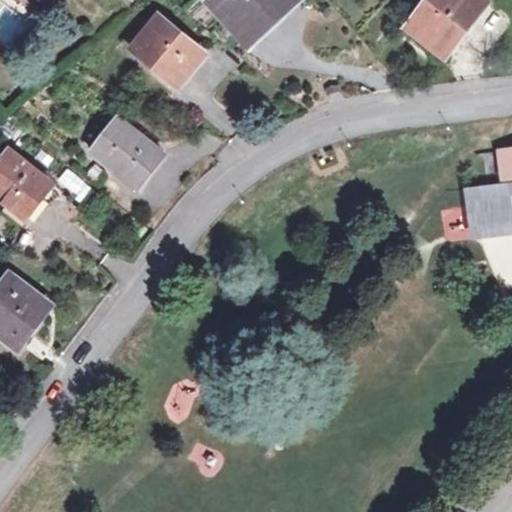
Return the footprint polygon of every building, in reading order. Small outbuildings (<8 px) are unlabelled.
[(36,0),(34,4),(42,11),(50,0),(36,0)] [(216,0),(213,3),(251,44),(296,0),(216,0)] [(488,5),(481,0),(431,0),(410,27),(448,58),(488,5)] [(185,69),(190,73),(206,54),(161,16),(132,51),(173,83),(185,69)] [(179,88),(190,73),(185,69),(173,83),(179,88)] [(97,153),(140,187),(166,153),(123,120),(97,153)] [(511,150),(499,152),(503,180),(503,179),(504,185),(473,188),(478,232),(511,227),(511,150)] [(0,173),(0,197),(25,217),(52,184),(15,155),(0,173)] [(0,290),(0,334),(21,350),(53,307),(12,275),(0,290)]
